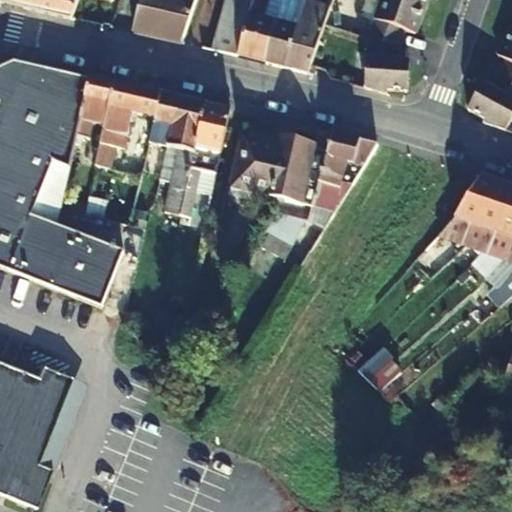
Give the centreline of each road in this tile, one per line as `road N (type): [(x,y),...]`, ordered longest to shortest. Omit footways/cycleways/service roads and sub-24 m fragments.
road 1 (residential): [(0,28),(429,130)]
road 2 (residential): [(429,130),(475,0)]
